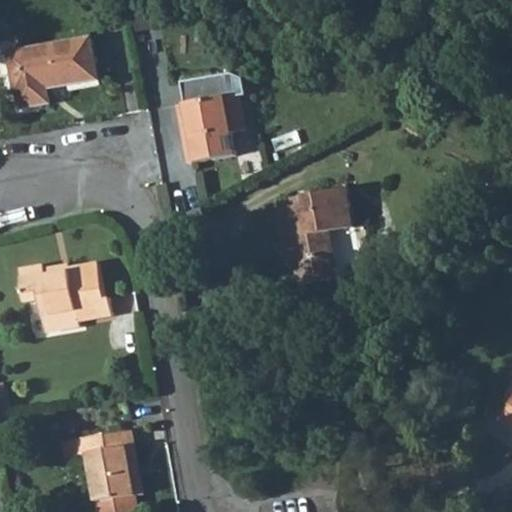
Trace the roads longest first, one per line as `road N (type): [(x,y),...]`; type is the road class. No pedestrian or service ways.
road 1 (residential): [(205,511),(147,203),(109,183),(0,202)]
road 2 (track): [(511,224),(205,509)]
